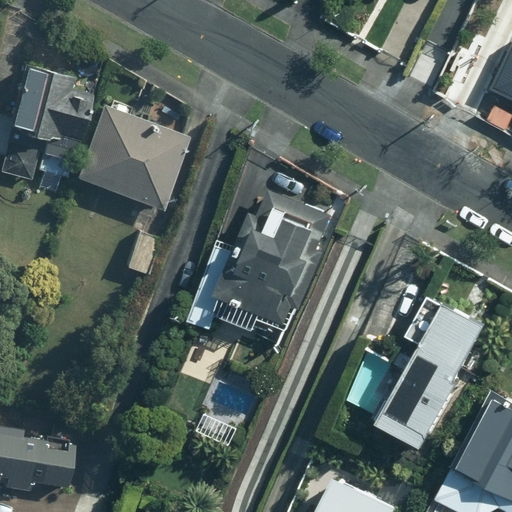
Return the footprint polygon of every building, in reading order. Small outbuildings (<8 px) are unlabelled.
[(511,49),(497,82),(511,89),(511,49)] [(73,77),(24,65),(10,120),(0,117),(0,157),(3,158),(0,171),(0,172),(32,181),(39,153),(52,156),(72,161),(77,141),(80,142),(93,95),(70,89),(73,77)] [(103,105),(76,178),(163,211),(191,138),(103,105)] [(334,216),(272,191),(262,217),(253,213),(237,253),(219,246),(190,320),(213,329),(225,298),(290,324),(296,307),(304,311),(328,251),(321,249),(334,216)] [(488,327),(448,305),(383,425),(427,448),(462,384),(458,382),(488,327)] [(511,511),(511,399),(494,390),(440,500),(464,511),(496,511),(503,508),(511,511)] [(22,431),(0,427),(0,477),(5,479),(4,488),(31,492),(32,483),(68,489),(75,445),(66,444),(65,451),(45,448),(47,440),(21,436),(22,431)] [(399,511),(401,508),(340,478),(323,511),(399,511)]
